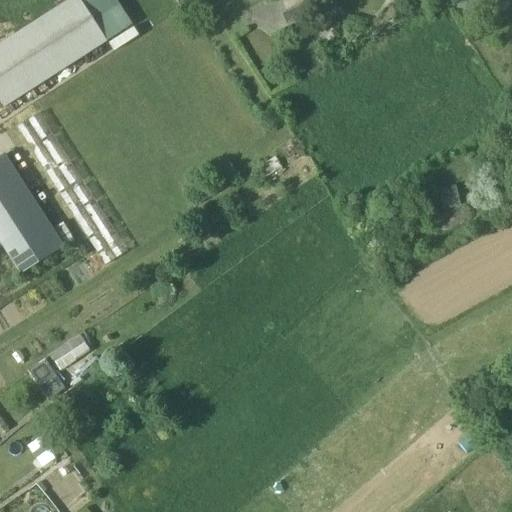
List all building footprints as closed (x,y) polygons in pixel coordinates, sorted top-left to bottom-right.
[(68,0),(0,44),(0,102),(3,107),(105,42),(77,0),(68,0)] [(77,0),(105,42),(131,25),(114,0),(77,0)] [(470,0),(456,0),(464,14),(475,8),(470,0)] [(484,0),(470,0),(475,8),(485,2),(484,0)] [(320,16),(310,23),(318,37),(329,31),(320,16)] [(330,32),(323,36),(327,42),(334,39),(330,32)] [(35,115),(16,128),(105,265),(124,253),(35,115)] [(0,244),(19,275),(63,248),(4,154),(0,156),(0,244)] [(275,159),(256,171),(262,181),(281,169),(275,159)] [(228,161),(209,172),(215,183),(235,172),(228,161)] [(439,188),(445,208),(461,204),(456,183),(439,188)] [(53,365),(83,345),(78,338),(48,358),(53,365)] [(48,401),(64,390),(45,361),(27,372),(48,401)] [(38,439),(26,448),(40,468),(53,460),(38,439)]
